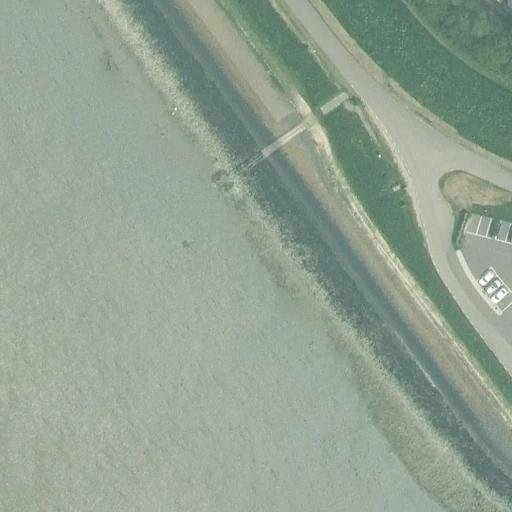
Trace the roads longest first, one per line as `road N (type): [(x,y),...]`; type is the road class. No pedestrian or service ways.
road 1 (unclassified): [(511,367),(449,282),(415,139)]
road 2 (unclassified): [(296,0),(415,139)]
